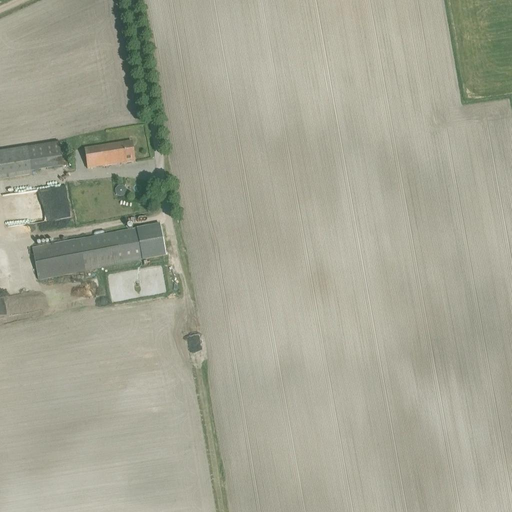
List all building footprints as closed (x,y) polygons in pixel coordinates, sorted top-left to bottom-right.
[(132,142),(122,144),(84,149),(88,169),(135,162),(132,142)] [(0,180),(32,175),(32,172),(64,167),(60,143),(28,148),(0,152),(0,180)] [(119,186),(116,189),(116,193),(119,195),(123,195),(125,192),(125,188),(122,186),(119,186)] [(68,204),(65,188),(54,190),(55,196),(61,195),(63,205),(68,204)] [(166,256),(160,225),(32,249),(38,280),(166,256)]
